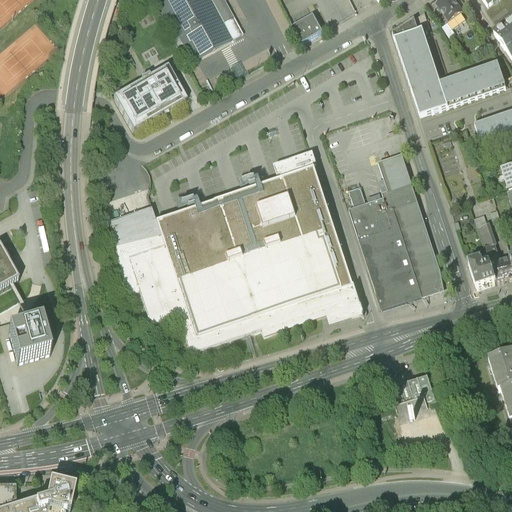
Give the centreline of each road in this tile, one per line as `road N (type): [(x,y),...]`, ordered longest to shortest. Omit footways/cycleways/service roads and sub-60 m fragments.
road 1 (unclassified): [(0,194),(21,182),(30,110),(40,98),(94,102),(110,112),(127,144),(143,149),(374,22)]
road 2 (unclassified): [(469,308),(374,22)]
road 3 (primary): [(469,308),(203,388)]
road 4 (primary): [(219,409),(471,317)]
road 5 (primary): [(284,511),(423,490),(511,506)]
road 6 (secondary): [(99,0),(72,115),(72,220)]
road 7 (primary): [(0,473),(81,471),(152,492)]
road 8 (secondary): [(85,331),(71,388),(25,439)]
